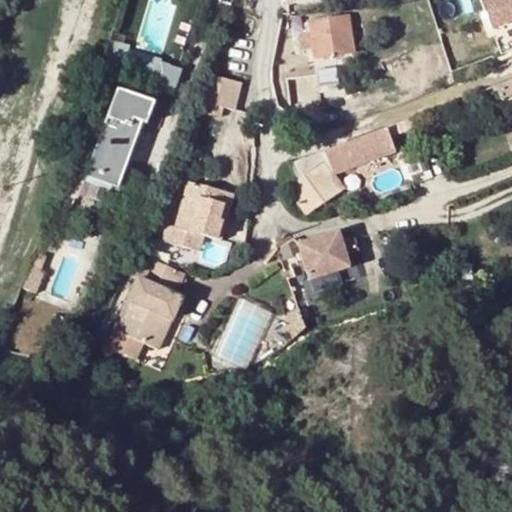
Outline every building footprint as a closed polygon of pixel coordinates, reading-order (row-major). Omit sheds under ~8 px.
[(245,0),(245,5),(248,7),(252,9),(255,7),(253,0),(248,0),(245,0)] [(511,0),(483,0),(481,1),(492,30),(511,22),(511,0)] [(350,17),(311,22),(313,36),(301,37),(303,50),(315,48),(316,59),(355,53),(350,17)] [(176,89),(181,75),(148,63),(144,77),(176,89)] [(242,84),(213,77),(207,104),(236,110),(242,84)] [(511,80),(496,86),(501,102),(511,97),(511,80)] [(118,89),(89,169),(114,177),(135,120),(146,124),(154,103),(118,89)] [(292,163),(298,179),(324,160),(334,174),(395,151),(387,127),(292,163)] [(423,151),(398,158),(408,184),(433,176),(423,151)] [(298,179),(287,186),(307,214),(344,188),(334,174),(324,160),(298,179)] [(89,169),(85,182),(110,190),(114,177),(89,169)] [(204,237),(218,241),(223,222),(221,222),(227,195),(189,184),(177,229),(168,227),(164,242),(200,252),(204,237)] [(235,197),(227,195),(221,222),(223,222),(218,241),(223,242),(235,197)] [(339,232),(298,243),(308,279),(349,268),(345,255),(357,252),(354,240),(342,243),(339,232)] [(46,256),(37,251),(23,288),(36,293),(43,273),(40,271),(46,256)] [(185,276),(134,252),(129,262),(137,266),(133,277),(138,279),(109,348),(123,355),(129,338),(143,344),(159,350),(181,300),(176,297),(185,276)] [(243,299),(218,351),(243,362),(267,311),(243,299)] [(288,315),(292,324),(302,321),(299,312),(288,315)] [(287,327),(293,341),(302,335),(306,332),(302,321),(292,324),(287,327)] [(129,338),(123,355),(137,360),(143,344),(129,338)]
